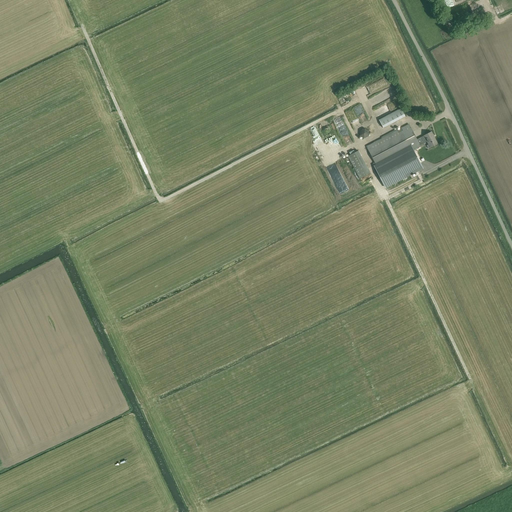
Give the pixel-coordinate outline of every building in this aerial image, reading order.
[(356,105),(362,118),(368,115),(362,103),(356,105)] [(383,128),(405,117),(401,109),(379,120),(383,128)] [(438,144),(431,132),(424,136),(417,140),(409,125),(367,147),(377,167),(378,169),(413,150),(420,147),(420,146),(427,142),(430,148),(438,144)] [(338,155),(345,151),(342,146),(335,150),(338,155)] [(422,168),(413,150),(378,169),(377,167),(375,169),(385,187),(422,168)] [(370,174),(358,151),(348,156),(360,179),(370,174)]
